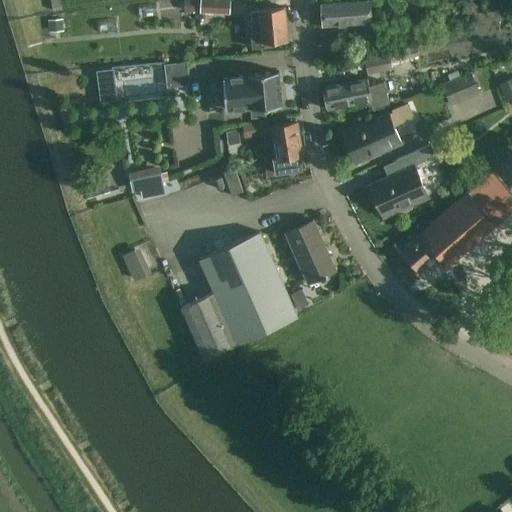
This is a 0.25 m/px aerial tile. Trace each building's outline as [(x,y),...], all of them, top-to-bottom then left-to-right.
[(185,0),(185,11),(200,11),(200,0),(185,0)] [(200,0),(200,11),(200,12),(230,14),(230,0),(200,0)] [(323,26),(371,22),(369,0),(361,0),(321,3),(323,26)] [(259,9),(261,31),(250,31),(252,48),(264,47),(274,46),(273,42),(289,40),(286,7),(259,9)] [(50,20),(48,20),(49,31),(49,32),(64,31),(63,18),(50,20)] [(365,60),(368,73),(391,68),(390,62),(419,55),(417,46),(388,53),(388,55),(365,60)] [(189,85),(186,61),(164,64),(167,88),(189,85)] [(265,106),(282,104),(279,71),(247,74),(247,75),(223,77),(226,109),(250,107),(250,108),(251,108),(252,116),(265,115),(265,106)] [(442,84),(450,106),(481,93),(471,71),(442,84)] [(511,76),(498,83),(505,98),(511,94),(511,76)] [(367,79),(323,88),(328,110),(371,100),(373,108),(389,103),(388,101),(384,82),(369,88),(367,79)] [(414,116),(408,102),(393,109),(394,111),(389,113),(389,112),(343,133),(345,136),(343,141),(346,148),(351,149),(356,162),(402,141),(393,121),(398,119),(399,122),(414,116)] [(246,137),(273,133),(270,119),(244,124),(246,137)] [(272,126),(277,157),(273,158),(276,174),(301,170),(298,155),(302,155),(297,122),(272,126)] [(432,144),(393,161),(398,172),(370,185),(385,217),(430,196),(416,165),(437,155),(432,144)] [(232,195),(244,192),(236,168),(224,172),(232,195)] [(448,265),(495,224),(496,224),(511,210),(511,191),(493,170),(468,192),(401,250),(421,272),(434,261),(436,263),(442,258),(448,265)] [(162,171),(130,177),(133,191),(140,190),(142,198),(166,194),(162,171)] [(97,173),(79,180),(83,191),(86,198),(103,192),(102,187),(97,173)] [(309,283),(336,270),(314,220),(286,233),(309,283)] [(205,357),(238,342),(298,315),(260,231),(200,258),(215,291),(182,306),(205,357)] [(135,249),(123,255),(134,279),(146,274),(135,249)]
